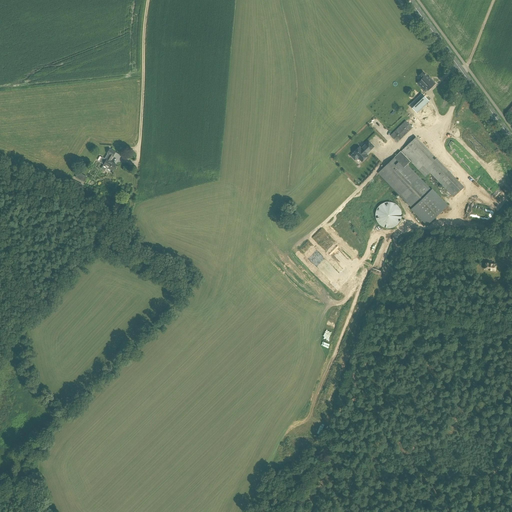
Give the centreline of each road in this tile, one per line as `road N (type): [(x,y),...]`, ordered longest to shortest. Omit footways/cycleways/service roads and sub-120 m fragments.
road 1 (track): [(0,286),(117,223),(136,169)]
road 2 (primary): [(511,138),(410,0)]
road 3 (unclassified): [(136,169),(147,0)]
